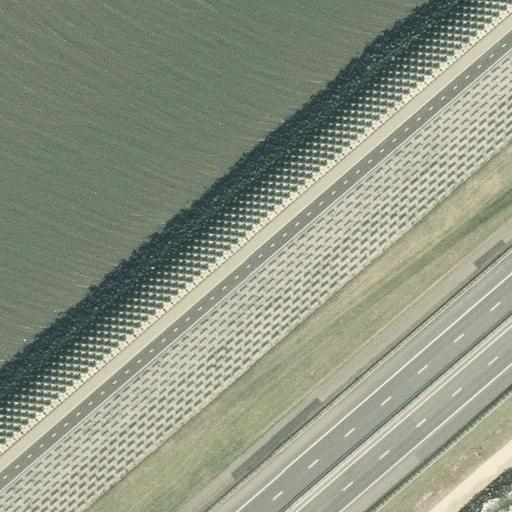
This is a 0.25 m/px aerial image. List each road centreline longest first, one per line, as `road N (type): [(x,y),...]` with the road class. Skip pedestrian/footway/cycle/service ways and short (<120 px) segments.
road 1 (motorway): [(511,286),(250,511)]
road 2 (motorway): [(311,511),(511,338)]
